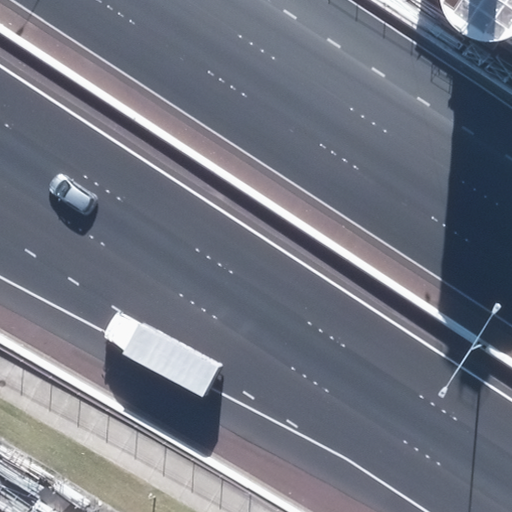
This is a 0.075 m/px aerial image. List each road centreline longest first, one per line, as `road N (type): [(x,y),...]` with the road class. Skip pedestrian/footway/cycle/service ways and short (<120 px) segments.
road 1 (motorway): [(324,387),(0,176)]
road 2 (motorway): [(189,0),(511,211)]
road 3 (motorway): [(324,387),(0,229)]
road 4 (motorway): [(511,510),(324,387)]
